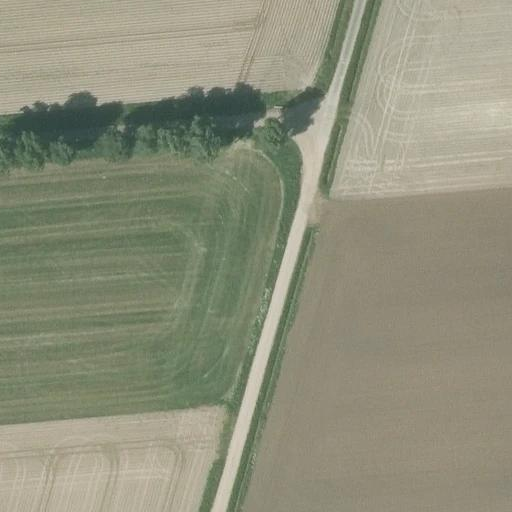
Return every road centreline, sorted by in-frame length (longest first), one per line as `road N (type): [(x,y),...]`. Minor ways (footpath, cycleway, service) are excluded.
road 1 (unclassified): [(324,103),(212,511)]
road 2 (unclassified): [(0,134),(324,103)]
